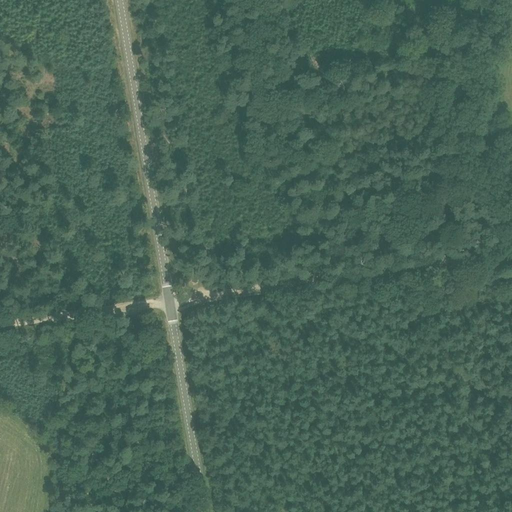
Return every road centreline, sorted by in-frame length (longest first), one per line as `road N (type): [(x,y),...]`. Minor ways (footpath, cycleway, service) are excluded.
road 1 (tertiary): [(204,511),(119,0)]
road 2 (track): [(169,301),(511,251)]
